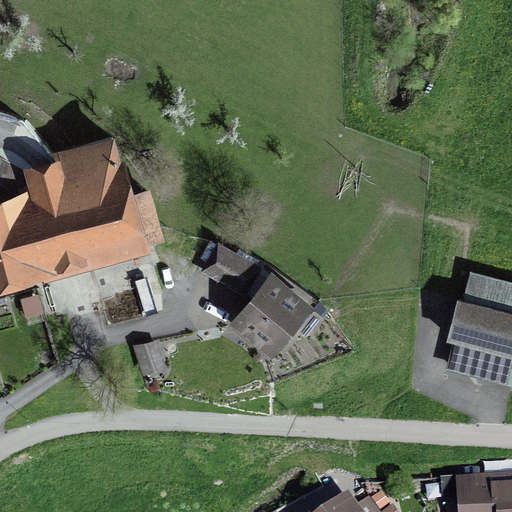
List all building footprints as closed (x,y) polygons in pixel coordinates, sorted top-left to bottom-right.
[(29,172),(37,198),(24,201),(23,200),(17,201),(0,206),(0,274),(47,261),(49,266),(50,271),(55,270),(65,267),(62,257),(159,230),(148,191),(128,196),(112,138),(54,154),(57,164),(29,172)] [(0,195),(17,201),(23,200),(24,201),(37,198),(29,172),(0,154),(0,195)] [(247,292),(260,270),(219,246),(206,268),(247,292)] [(511,283),(473,273),(467,295),(463,294),(461,300),(458,299),(449,336),(452,337),(451,340),(456,341),(450,365),(511,380),(511,283)] [(272,344),(302,308),(269,281),(240,317),(272,344)] [(136,346),(144,367),(161,362),(155,342),(136,346)] [(511,511),(511,476),(461,479),(463,511),(511,511)] [(290,511),(319,511),(335,504),(325,484),(286,504),(290,511)] [(328,511),(356,511),(347,499),(328,511)]
